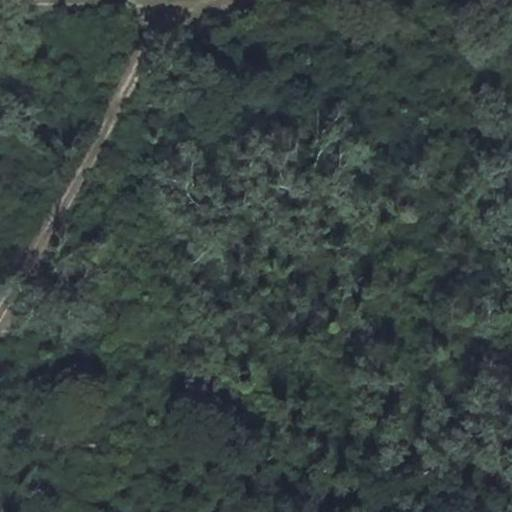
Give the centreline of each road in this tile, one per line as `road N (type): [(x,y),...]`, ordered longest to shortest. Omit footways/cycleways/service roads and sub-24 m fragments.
road 1 (track): [(197,6),(120,108),(0,300)]
road 2 (track): [(255,0),(78,0)]
